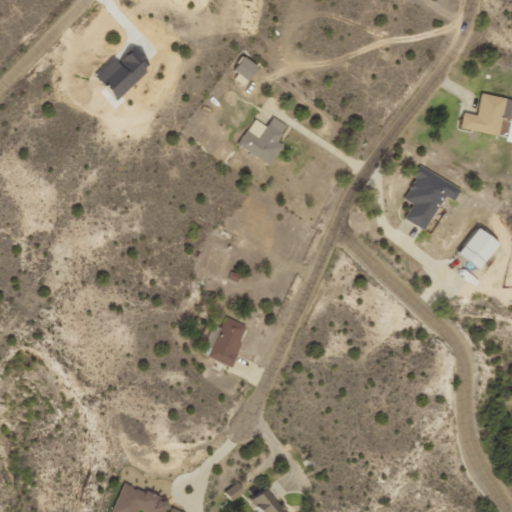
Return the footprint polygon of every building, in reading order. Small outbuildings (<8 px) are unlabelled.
[(114,58),(96,75),(117,99),(153,65),(136,47),(119,63),(114,58)] [(235,72),(251,79),(258,64),(243,57),(235,72)] [(460,128),(504,137),(503,141),(511,143),(511,119),(507,118),(511,100),(480,94),(476,115),(463,113),(460,128)] [(254,119),(238,146),(272,165),(284,145),(278,142),(288,126),(273,117),(267,127),(254,119)] [(424,230),(444,195),(453,200),(460,189),(421,167),(403,198),(413,204),(404,218),(424,230)] [(459,254),(480,269),(499,241),(478,226),(459,254)] [(247,326),(225,317),(220,327),(213,324),(204,347),(205,348),(203,354),(231,366),(247,326)] [(111,511),(136,511),(138,509),(146,511),(182,511),(170,507),(172,501),(122,482),(111,511)] [(232,501),(245,490),(238,482),(225,492),(232,501)] [(284,511),(271,488),(254,498),(261,511),(284,511)]
